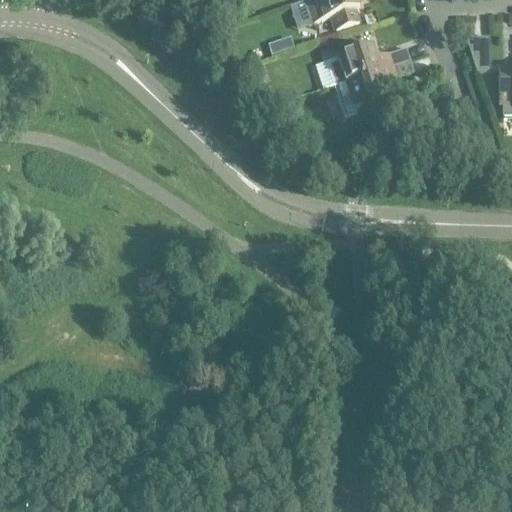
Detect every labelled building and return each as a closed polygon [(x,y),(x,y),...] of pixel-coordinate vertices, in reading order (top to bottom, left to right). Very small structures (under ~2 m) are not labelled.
[(316,0),(305,4),(313,27),(339,19),(342,27),(356,23),(353,14),(359,12),(355,1),(357,0),(316,0)] [(477,77),(479,77),(490,77),(489,40),(465,41),(477,77)] [(334,89),(410,64),(406,51),(375,61),(372,50),(326,65),(334,89)] [(410,64),(334,89),(344,122),(374,113),(371,103),(387,98),(383,86),(414,76),(410,64)] [(511,75),(497,76),(498,108),(502,108),(502,120),(511,119),(511,75)] [(490,90),(490,77),(479,77),(483,90),(490,90)]
